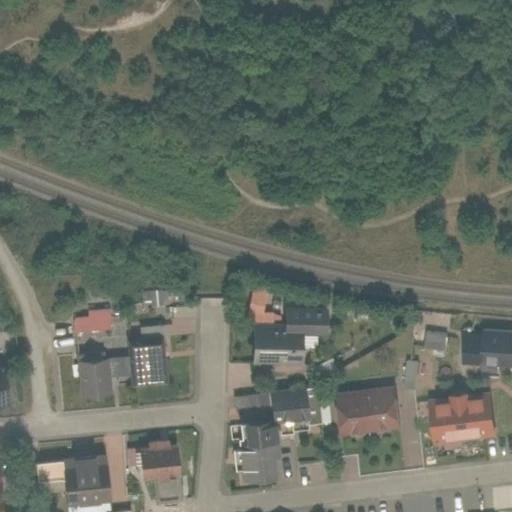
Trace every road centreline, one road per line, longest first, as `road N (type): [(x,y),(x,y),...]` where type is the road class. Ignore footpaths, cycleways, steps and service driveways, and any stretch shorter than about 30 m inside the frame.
road 1 (residential): [(207,510),(511,475)]
road 2 (residential): [(210,415),(0,433)]
